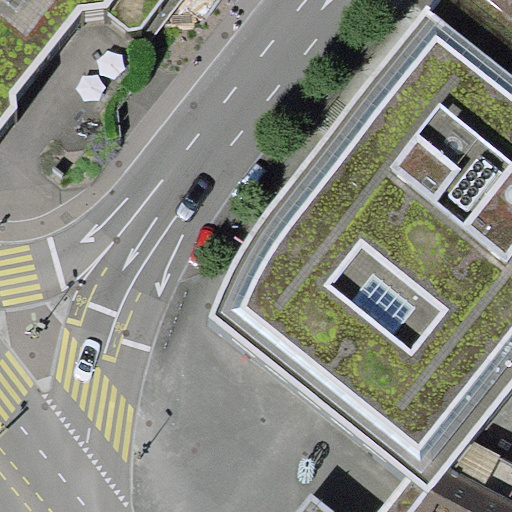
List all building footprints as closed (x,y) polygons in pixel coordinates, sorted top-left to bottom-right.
[(0,0),(0,123),(18,101),(15,88),(82,5),(98,3),(127,27),(141,27),(162,0),(0,0)] [(511,17),(490,0),(434,0),(430,5),(511,73),(511,17)] [(511,0),(490,0),(511,17),(511,0)] [(511,73),(430,5),(427,3),(275,198),(255,224),(239,248),(228,269),(218,291),(209,313),(407,475),(429,492),(451,466),(471,439),(511,384),(511,73)] [(511,511),(511,463),(499,457),(501,454),(471,439),(451,466),(429,492),(412,511),(511,511)] [(335,511),(310,492),(294,511),(412,511),(429,492),(407,475),(377,511),(335,511)]
